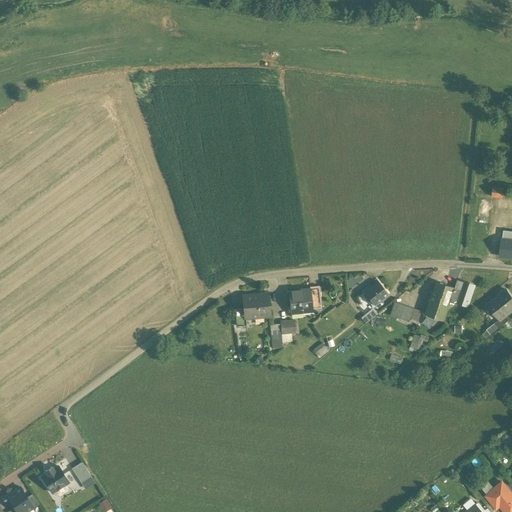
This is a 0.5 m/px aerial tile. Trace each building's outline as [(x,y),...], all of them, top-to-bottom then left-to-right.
[(493,196),(504,197),(505,186),(493,186),(493,196)] [(511,231),(504,230),(501,256),(511,257),(511,231)] [(379,281),(365,293),(374,305),(389,294),(379,281)] [(452,288),(436,283),(429,304),(445,309),(452,288)] [(320,286),(310,287),(310,289),(311,289),(313,309),(322,308),(320,286)] [(310,289),(289,291),(291,313),(313,311),(313,309),(311,289),(310,289)] [(511,296),(507,290),(488,305),(495,314),(496,313),(500,318),(499,319),(499,320),(500,320),(507,315),(511,310),(511,296)] [(268,294),(243,296),(244,308),(245,318),(246,318),(270,316),(268,294)] [(445,309),(429,304),(425,314),(442,320),(445,309)] [(402,305),(398,316),(404,318),(405,317),(408,307),(402,305)] [(415,309),(408,307),(405,317),(411,319),(415,309)] [(244,308),(235,309),(236,326),(247,325),(246,318),(245,318),(244,308)] [(373,308),(361,318),(366,323),(377,314),(373,308)] [(507,315),(500,320),(499,320),(494,323),(498,328),(510,319),(507,315)] [(281,323),(270,325),(272,348),(283,347),(281,323)] [(410,347),(420,350),(423,340),(427,341),(429,336),(414,332),(410,347)] [(323,343),(313,350),(319,358),(329,350),(323,343)] [(391,354),(390,359),(400,363),(402,358),(391,354)] [(82,462),(72,468),(82,483),(92,477),(82,462)] [(47,473),(42,477),(52,492),(69,482),(59,466),(53,469),(52,467),(45,471),(47,473)] [(490,480),(481,486),(486,492),(494,486),(490,480)] [(511,511),(511,493),(502,482),(485,496),(490,502),(496,509),(497,509),(500,506),(505,511),(511,511)] [(21,487),(7,496),(17,511),(26,511),(32,508),(34,507),(27,497),(21,487)] [(32,494),(27,497),(34,507),(39,504),(32,494)] [(99,502),(105,511),(113,506),(107,497),(99,502)] [(468,509),(475,502),(471,497),(463,504),(468,509)] [(496,509),(490,502),(486,506),(491,511),(495,511),(498,510),(497,509),(496,509)]
